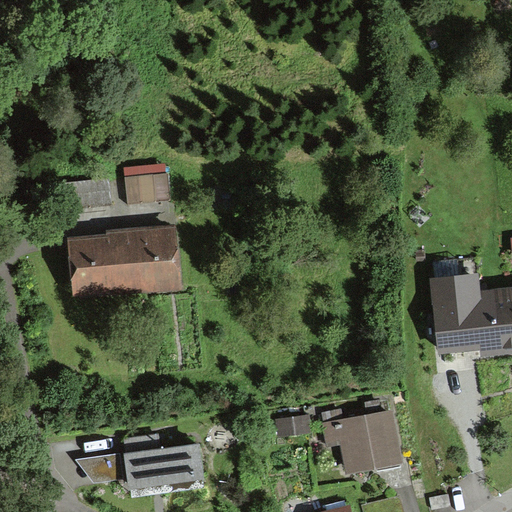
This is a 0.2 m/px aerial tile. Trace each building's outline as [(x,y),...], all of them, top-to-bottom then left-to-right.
[(123,206),(167,203),(164,174),(120,177),(123,206)] [(109,208),(107,182),(67,186),(69,212),(109,208)] [(64,240),(67,293),(180,285),(176,233),(64,240)] [(441,283),(446,361),(511,356),(511,295),(476,298),(475,281),(441,283)] [(348,478),(399,468),(389,417),(325,429),(328,449),(342,446),(348,478)] [(308,432),(306,420),(279,423),(281,435),(308,432)] [(204,485),(199,450),(129,461),(134,496),(204,485)] [(122,475),(117,455),(81,464),(86,484),(122,475)] [(401,511),(398,500),(367,508),(367,511),(401,511)]
